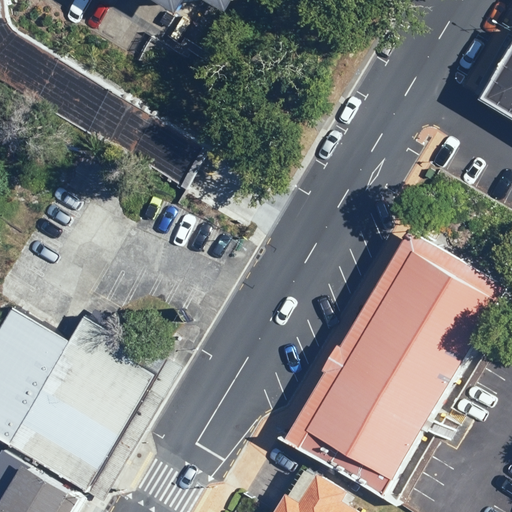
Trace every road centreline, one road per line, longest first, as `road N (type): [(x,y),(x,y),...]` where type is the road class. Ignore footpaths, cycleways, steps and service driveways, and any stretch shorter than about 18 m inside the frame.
road 1 (residential): [(155,511),(407,84)]
road 2 (residential): [(511,148),(407,84)]
